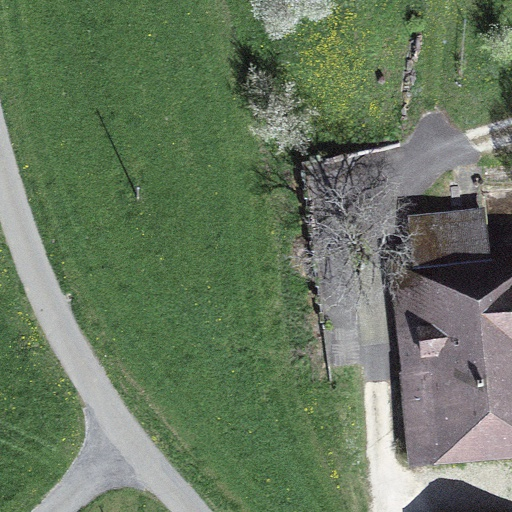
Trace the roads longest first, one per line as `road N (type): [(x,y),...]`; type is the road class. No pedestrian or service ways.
road 1 (track): [(511,138),(396,193),(369,244),(390,511)]
road 2 (unclassified): [(0,157),(72,338),(126,429),(196,511)]
